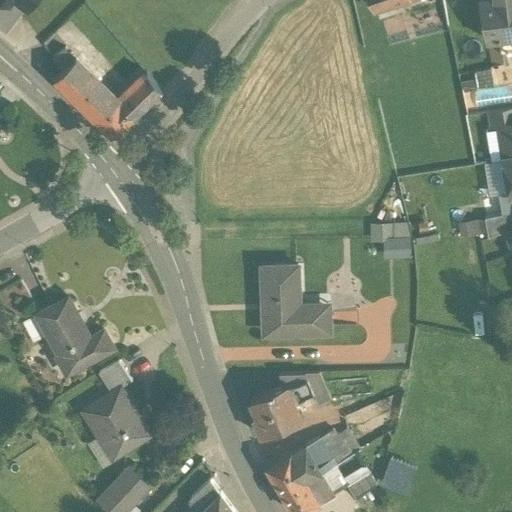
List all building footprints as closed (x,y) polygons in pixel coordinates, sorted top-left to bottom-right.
[(5,0),(10,3),(12,0),(15,0),(27,8),(32,0),(5,0)] [(388,0),(372,0),(376,9),(390,4),(388,0)] [(511,0),(479,0),(486,39),(487,39),(499,37),(511,35),(511,0)] [(511,35),(499,37),(500,49),(501,49),(511,48),(511,35)] [(499,37),(487,39),(491,63),(503,61),(501,49),(500,49),(499,37)] [(116,100),(75,57),(62,70),(54,78),(110,133),(112,134),(133,118),(116,100)] [(163,90),(146,71),(116,100),(133,118),(163,90)] [(511,105),(490,109),(493,128),(500,127),(499,124),(511,121),(511,105)] [(511,121),(499,124),(500,127),(505,158),(511,156),(511,121)] [(511,193),(510,193),(510,191),(502,192),(505,212),(511,210),(511,193)] [(511,210),(505,212),(485,216),(489,236),(504,230),(511,227),(511,210)] [(405,221),(369,221),(369,239),(384,239),(406,238),(406,234),(405,221)] [(384,256),(410,255),(410,234),(406,234),(406,238),(384,239),(384,256)] [(299,306),(298,260),(275,261),(275,263),(261,263),(262,300),(268,300),(269,330),(329,328),(329,305),(299,306)] [(90,335),(67,295),(37,312),(60,352),(57,353),(67,371),(113,345),(103,328),(90,335)] [(120,357),(99,370),(112,390),(121,385),(133,377),(120,357)] [(319,370),(305,371),(314,391),(314,392),(318,402),(331,396),(319,370)] [(305,371),(279,372),(284,383),(289,381),(295,394),(299,392),(301,397),(314,392),(314,391),(305,371)] [(284,383),(251,397),(258,413),(253,415),(254,417),(255,416),(262,433),(261,434),(262,435),(301,418),(293,400),(301,397),(299,392),(295,394),(289,381),(284,383)] [(151,432),(121,385),(112,390),(84,408),(101,435),(106,432),(119,452),(151,432)] [(333,427),(306,443),(321,469),(322,469),(335,461),(336,461),(349,453),(337,433),(333,427)] [(348,427),(337,433),(349,453),(360,447),(359,446),(349,431),(350,430),(348,427)] [(306,443),(291,452),(291,451),(267,465),(283,492),(321,469),(306,443)] [(336,461),(335,461),(322,469),(334,490),(348,482),(343,475),(336,461)] [(365,462),(343,475),(348,482),(369,469),(365,462)] [(122,511),(148,484),(129,466),(99,497),(115,511),(122,511)] [(321,469),(283,492),(295,511),(298,511),(319,500),(319,499),(334,490),(322,469),(321,469)] [(348,482),(356,497),(376,482),(369,469),(348,482)] [(236,511),(210,477),(188,499),(188,506),(182,511),(236,511)]
